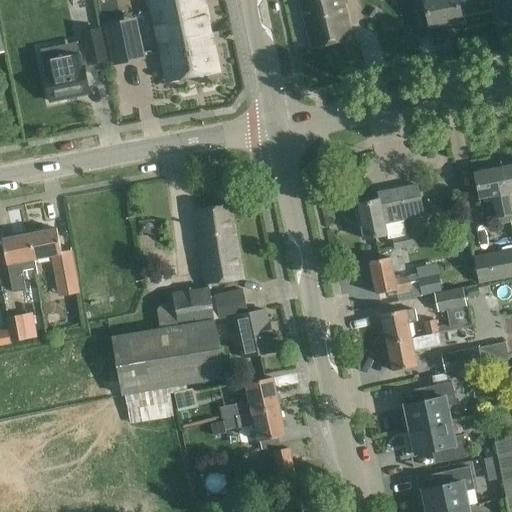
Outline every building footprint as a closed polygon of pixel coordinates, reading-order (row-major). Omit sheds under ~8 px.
[(201,0),(150,0),(167,82),(217,71),(201,0)] [(299,0),(313,48),(338,42),(327,0),(299,0)] [(327,0),(338,42),(353,39),(342,0),(327,0)] [(424,0),(430,25),(461,19),(456,0),(424,0)] [(137,17),(103,24),(112,67),(146,60),(137,17)] [(89,65),(106,61),(100,29),(82,33),(89,65)] [(59,45),(41,50),(43,62),(46,74),(45,74),(50,102),(67,98),(66,96),(87,92),(88,94),(89,94),(84,74),(83,67),(82,67),(77,41),(59,45)] [(511,165),(503,167),(511,214),(511,165)] [(511,214),(503,167),(474,173),(479,199),(499,195),(500,202),(495,203),(498,218),(511,215),(511,214)] [(392,239),(394,248),(417,244),(415,234),(407,235),(404,220),(423,216),(417,185),(377,193),(378,200),(358,204),(362,226),(360,227),(362,237),(365,237),(365,239),(387,235),(392,239)] [(243,279),(231,204),(195,210),(208,285),(243,279)] [(149,222),(138,223),(139,234),(150,233),(149,222)] [(31,234),(36,260),(54,256),(60,285),(77,282),(75,271),(71,251),(61,253),(57,229),(31,234)] [(25,290),(22,275),(21,271),(37,268),(36,260),(31,234),(2,239),(12,292),(25,290)] [(466,236),(454,238),(456,250),(469,248),(466,236)] [(478,283),(511,277),(511,248),(473,255),(478,283)] [(370,262),(377,294),(396,290),(397,293),(413,290),(410,277),(395,280),(391,257),(370,262)] [(438,275),(418,279),(421,294),(442,290),(438,275)] [(489,285),(467,290),(468,298),(491,293),(489,285)] [(438,313),(467,307),(462,288),(442,292),(434,294),(438,313)] [(136,334),(111,338),(116,367),(121,396),(125,395),(129,415),(130,425),(172,417),(171,407),(169,394),(174,393),(188,390),(187,385),(223,379),(222,375),(216,337),(214,326),(213,320),(208,297),(207,289),(172,294),(173,302),(159,305),(157,311),(160,329),(136,334)] [(229,292),(215,295),(215,296),(220,318),(247,313),(242,289),(229,292)] [(387,344),(411,339),(408,324),(417,322),(414,309),(406,311),(405,309),(381,314),(387,344)] [(238,317),(234,318),(242,357),(254,355),(274,350),(265,311),(248,315),(246,315),(242,316),(238,317)] [(28,340),(23,317),(7,320),(9,329),(12,343),(28,340)] [(426,335),(464,327),(463,323),(448,326),(448,325),(437,328),(436,320),(423,322),(426,335)] [(9,329),(0,331),(0,346),(12,344),(12,343),(9,329)] [(393,371),(412,367),(417,366),(414,351),(441,345),(439,333),(411,339),(387,344),(393,371)] [(441,355),(445,374),(482,366),(478,347),(441,355)] [(246,384),(252,413),(279,406),(273,378),(246,384)] [(408,421),(410,430),(450,421),(447,406),(456,404),(451,382),(426,387),(428,400),(400,406),(403,422),(408,421)] [(188,390),(174,393),(178,412),(198,408),(194,389),(188,390)] [(221,409),(224,420),(237,416),(234,405),(221,409)] [(285,434),(279,406),(252,413),(237,416),(224,420),(226,430),(251,424),(255,441),(285,434)] [(223,421),(210,424),(213,436),(226,433),(223,421)] [(441,462),(467,457),(462,435),(453,437),(450,421),(410,430),(412,438),(407,439),(410,455),(439,449),(441,462)] [(509,508),(509,511),(511,511),(511,437),(495,442),(509,508)] [(288,448),(273,451),(279,477),(294,474),(288,448)] [(426,506),(427,511),(438,511),(468,506),(464,490),(474,488),(469,466),(443,471),(446,485),(418,491),(421,507),(426,506)]
